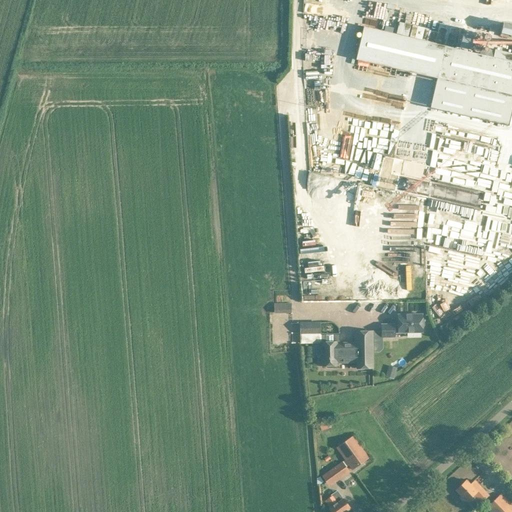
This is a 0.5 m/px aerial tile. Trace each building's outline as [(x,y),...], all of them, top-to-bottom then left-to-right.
[(375,1),(373,16),(385,17),(386,2),(375,1)] [(363,26),(356,59),(436,78),(430,108),(508,126),(511,116),(511,109),(511,53),(495,49),(493,57),(456,49),(461,28),(439,23),(437,32),(429,30),(412,26),(409,37),(363,26)] [(511,35),(511,23),(504,23),(502,34),(511,35)] [(338,151),(337,121),(318,122),(319,151),(338,151)] [(394,324),(381,324),(381,337),(394,337),(394,334),(406,333),(406,332),(422,332),(422,315),(398,315),(398,325),(394,326),(394,324)] [(320,324),(305,324),(305,333),(320,333),(320,324)] [(355,343),(336,343),(337,362),(356,362),(357,368),(373,368),(372,331),(355,332),(355,343)] [(320,349),(320,358),(322,358),(322,365),(325,365),(327,367),(332,367),(334,365),(337,365),(337,362),(336,343),(336,342),(322,342),(322,349),(320,349)] [(394,379),(396,371),(388,368),(385,377),(394,379)] [(352,437),(336,447),(352,469),(367,458),(352,437)] [(342,461),(327,472),(321,476),(328,486),(349,472),(346,467),(348,465),(345,460),(342,462),(342,461)] [(456,490),(463,497),(466,501),(473,495),(480,502),(488,495),(474,481),(470,485),(466,480),(456,490)] [(331,495),(324,500),(330,508),(329,508),(331,511),(344,511),(350,509),(337,490),(331,494),(331,495)] [(511,511),(511,506),(500,495),(489,506),(494,511),(511,511)]
